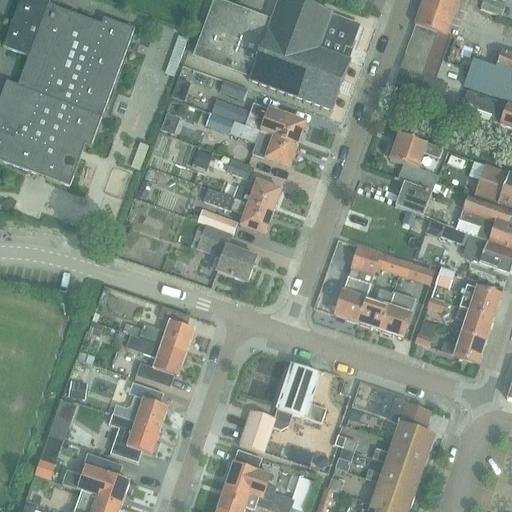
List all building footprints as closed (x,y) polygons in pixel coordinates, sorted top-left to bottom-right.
[(6,83),(0,98),(0,163),(69,188),(84,146),(90,149),(133,31),(103,20),(101,26),(48,6),(50,0),(20,0),(2,49),(28,59),(17,87),(6,83)] [(214,1),(214,2),(193,57),(250,78),(248,83),(329,113),(331,114),(332,112),(331,112),(338,94),(338,95),(343,82),(343,81),(349,64),(350,62),(348,62),(340,59),(344,48),(350,50),(358,27),(331,17),(331,15),(329,15),(311,8),(300,4),(288,0),(278,0),(276,9),(274,9),(274,10),(275,10),(271,21),(269,21),(269,22),(214,1)] [(458,0),(423,0),(414,27),(436,35),(445,38),(458,0)] [(489,0),(484,0),(480,11),(500,18),(505,6),(489,0)] [(186,62),(200,27),(191,23),(177,58),(186,62)] [(436,35),(414,27),(409,41),(431,49),(436,35)] [(431,49),(409,41),(404,55),(426,63),(431,49)] [(511,56),(501,52),(496,67),(511,72),(511,56)] [(426,63),(404,55),(399,69),(421,77),(426,63)] [(511,72),(496,67),(495,69),(472,62),(463,88),(511,105),(511,72)] [(421,77),(399,69),(394,84),(418,93),(442,101),(447,86),(421,77)] [(242,103),(246,92),(223,83),(219,94),(242,103)] [(499,127),(511,131),(511,109),(506,107),(466,93),(461,106),(491,117),(487,128),(497,131),(499,127)] [(216,102),(210,116),(235,125),(244,128),(249,115),(239,111),(216,102)] [(244,128),(297,147),(305,125),(252,106),(249,115),(244,128)] [(208,122),(206,128),(226,136),(229,137),(229,136),(230,137),(235,125),(210,116),(208,122)] [(235,125),(230,137),(240,141),(255,146),(251,156),(289,170),(297,147),(244,128),(235,125)] [(397,183),(403,185),(430,194),(436,179),(417,172),(422,156),(438,161),(442,152),(398,136),(389,162),(403,167),(397,183)] [(215,157),(237,157),(237,144),(215,145),(215,157)] [(253,171),(230,162),(226,174),(248,182),(253,171)] [(511,210),(511,177),(484,167),(473,197),(511,210)] [(446,171),(444,181),(463,184),(465,174),(446,171)] [(232,200),(272,215),(280,192),(256,183),(252,194),(237,189),(232,200)] [(431,195),(430,194),(403,185),(395,209),(414,216),(422,219),(431,195)] [(207,192),(202,204),(230,214),(231,212),(244,217),(239,228),(264,237),(272,215),(232,200),(220,195),(219,196),(207,192)] [(470,238),(482,242),(511,253),(511,211),(511,214),(466,199),(458,223),(462,224),(460,233),(470,238)] [(199,226),(205,228),(231,238),(236,225),(203,213),(199,226)] [(231,238),(205,228),(197,251),(221,260),(216,274),(246,285),(256,260),(227,249),(231,238)] [(445,228),(441,240),(465,249),(470,238),(460,233),(445,228)] [(470,238),(463,259),(471,262),(508,275),(511,263),(511,253),(482,242),(470,238)] [(357,326),(365,301),(370,288),(380,257),(357,249),(351,270),(359,273),(356,284),(347,281),(334,319),(357,326)] [(433,274),(385,258),(381,272),(428,288),(433,274)] [(434,287),(448,291),(453,274),(440,270),(434,287)] [(493,321),(497,308),(500,298),(466,287),(458,310),(493,321)] [(357,326),(379,333),(387,309),(392,296),(391,296),(379,292),(375,305),(365,301),(357,326)] [(387,309),(379,333),(402,341),(410,316),(415,302),(392,294),(391,296),(392,296),(387,309)] [(443,305),(430,300),(427,310),(440,314),(443,305)] [(143,327),(139,340),(185,356),(194,332),(186,330),(190,318),(162,309),(157,320),(169,324),(165,334),(143,327)] [(485,343),(493,321),(458,310),(454,320),(464,324),(461,335),(485,343)] [(105,328),(92,324),(88,335),(101,339),(105,328)] [(422,324),(415,345),(428,349),(435,328),(422,324)] [(478,366),(485,343),(461,335),(456,348),(443,344),(440,353),(478,366)] [(170,390),(174,378),(177,379),(185,356),(139,340),(130,338),(125,351),(156,361),(153,371),(140,366),(135,378),(170,390)] [(304,420),(321,426),(325,412),(309,406),(319,377),(292,368),(277,412),(278,412),(275,421),(250,413),(239,447),(263,455),(272,429),(280,432),(287,428),(291,416),(304,421),(304,420)] [(112,417),(159,433),(167,410),(159,407),(163,396),(132,385),(128,396),(134,398),(130,409),(126,411),(116,407),(112,417)] [(371,389),(359,385),(351,410),(363,414),(371,389)] [(383,393),(371,389),(363,414),(375,418),(383,393)] [(387,422),(395,397),(383,393),(375,418),(386,421),(387,422)] [(408,401),(395,397),(387,422),(386,421),(386,422),(398,426),(392,445),(427,457),(434,438),(423,434),(430,414),(406,406),(408,401)] [(61,417),(57,427),(72,433),(77,423),(61,417)] [(151,457),(159,433),(112,417),(108,427),(118,431),(109,456),(137,465),(141,454),(151,457)] [(357,444),(345,440),(341,450),(353,454),(357,444)] [(372,461),(385,466),(420,478),(427,457),(392,445),(388,456),(375,452),(372,461)] [(233,465),(225,488),(249,497),(290,511),(293,502),(274,496),(275,491),(266,488),(270,477),(257,473),(261,461),(237,453),(233,465)] [(42,456),(34,477),(37,478),(50,482),(57,462),(56,461),(42,456)] [(66,473),(61,487),(64,488),(81,494),(81,493),(96,499),(121,507),(129,483),(118,479),(122,468),(86,456),(82,468),(84,469),(81,478),(66,473)] [(350,465),(338,460),(334,471),(346,475),(350,465)] [(413,498),(420,478),(385,466),(381,476),(368,472),(365,481),(378,486),(413,498)] [(343,485),(331,481),(327,491),(335,494),(339,495),(343,485)] [(378,486),(371,506),(387,511),(408,511),(413,498),(378,486)] [(266,511),(289,511),(290,511),(249,497),(225,488),(217,511),(218,511),(243,511),(245,509),(252,511),(254,511),(255,508),(266,511)] [(327,491),(324,489),(316,511),(331,511),(337,494),(335,494),(327,491)] [(74,511),(119,511),(121,507),(96,499),(81,493),(81,494),(74,511)]
